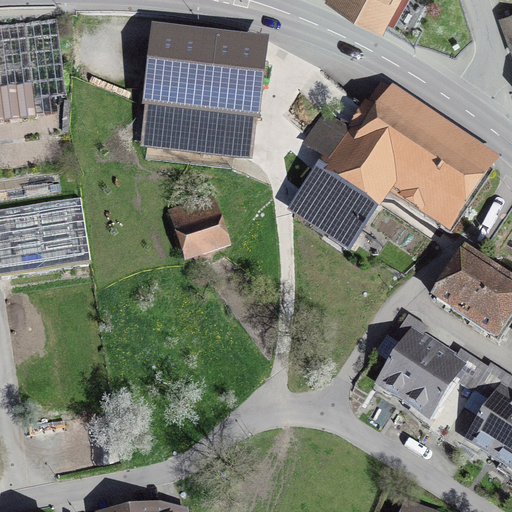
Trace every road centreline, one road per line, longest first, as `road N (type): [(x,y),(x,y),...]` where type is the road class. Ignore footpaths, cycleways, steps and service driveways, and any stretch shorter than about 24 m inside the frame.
road 1 (residential): [(0,508),(173,469),(289,410),(324,415),(484,511)]
road 2 (track): [(270,414),(288,280),(282,129),(302,20)]
road 3 (unknown): [(0,255),(37,456),(15,504)]
road 4 (primary): [(245,3),(347,39),(467,112)]
road 5 (residential): [(475,0),(492,53),(467,112)]
